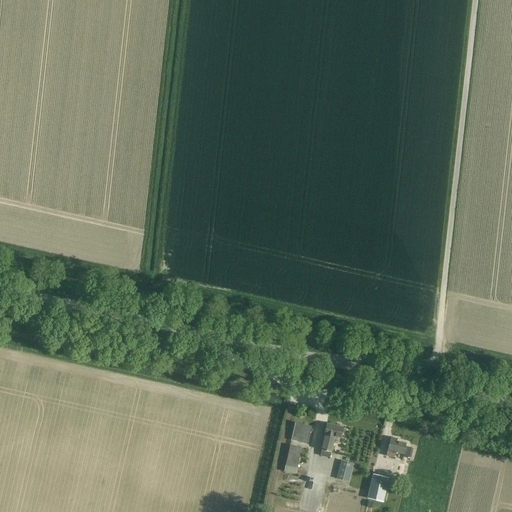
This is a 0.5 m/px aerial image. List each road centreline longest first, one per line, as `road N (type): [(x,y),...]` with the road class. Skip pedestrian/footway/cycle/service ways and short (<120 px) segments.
road 1 (unclassified): [(511,402),(0,289)]
road 2 (track): [(0,248),(437,347)]
road 3 (track): [(0,347),(272,406),(248,511)]
road 4 (track): [(434,366),(475,0)]
road 5 (track): [(267,511),(296,386)]
